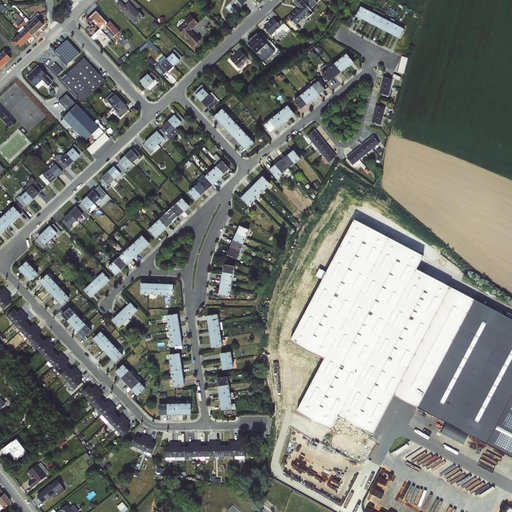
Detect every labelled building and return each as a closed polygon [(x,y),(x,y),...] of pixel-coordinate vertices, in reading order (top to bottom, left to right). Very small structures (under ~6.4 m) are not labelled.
[(134,23),(143,16),(138,10),(137,11),(128,2),(125,6),(120,0),(116,4),(134,24),(134,23)] [(298,7),(288,17),(296,26),(306,16),(308,18),(314,12),(311,9),(317,3),(314,0),(305,0),(304,2),(302,0),(293,0),(292,1),(298,7)] [(362,3),(361,6),(372,12),(375,14),(376,10),(362,3)] [(372,12),(361,6),(356,16),(367,22),(372,12)] [(372,12),(367,22),(378,27),(383,18),(375,14),(372,12)] [(37,13),(29,21),(31,23),(37,17),(39,15),(37,13)] [(185,36),(191,30),(198,24),(190,14),(184,20),(186,22),(178,29),(185,36)] [(384,14),(383,18),(394,23),(395,19),(384,14)] [(31,23),(29,21),(26,17),(23,20),(18,16),(16,18),(17,20),(26,28),(31,23)] [(143,16),(134,23),(136,25),(144,17),(143,16)] [(37,17),(31,23),(38,31),(44,25),(37,17)] [(100,28),(90,17),(85,22),(90,26),(87,29),(94,35),(100,29),(100,28)] [(281,26),(280,25),(274,18),(264,28),(271,35),(275,31),(281,26)] [(383,18),(378,27),(389,33),(394,23),(383,18)] [(26,28),(17,20),(15,22),(20,28),(17,30),(20,33),(26,28)] [(107,23),(104,26),(105,28),(114,37),(120,31),(110,21),(107,24),(107,23)] [(283,22),(280,25),(281,26),(285,31),(288,28),(283,22)] [(31,23),(26,28),(33,36),(38,31),(31,23)] [(394,23),(389,33),(400,38),(405,29),(394,23)] [(20,33),(20,34),(27,41),(33,36),(26,28),(20,33)] [(94,35),(87,29),(85,31),(92,39),(100,32),(104,37),(108,42),(110,39),(105,33),(100,29),(94,35)] [(191,30),(185,36),(189,41),(188,43),(192,47),(200,40),(191,30)] [(257,54),(267,44),(257,33),(247,43),(257,54)] [(20,34),(14,39),(17,43),(21,47),(27,41),(20,34)] [(67,39),(54,51),(67,65),(80,53),(67,39)] [(146,43),(139,50),(140,52),(148,45),(146,43)] [(267,44),(257,54),(264,61),(274,52),(267,44)] [(173,53),(180,60),(182,57),(174,49),(171,52),(172,53),(173,53)] [(240,49),(230,59),(238,68),(243,64),(243,63),(248,58),(240,49)] [(0,54),(0,58),(5,64),(11,58),(8,55),(4,51),(0,54)] [(172,53),(167,59),(174,67),(180,61),(180,60),(173,53),(172,53)] [(347,54),(340,59),(347,67),(354,62),(347,54)] [(124,55),(118,61),(120,64),(127,58),(124,55)] [(160,65),(167,59),(164,56),(156,63),(157,65),(156,65),(164,74),(167,72),(160,65)] [(402,56),(397,72),(404,74),(408,58),(402,56)] [(84,57),(61,79),(83,102),(105,80),(84,57)] [(151,57),(147,60),(152,66),(156,63),(151,57)] [(174,67),(167,59),(160,65),(167,72),(168,72),(174,67)] [(340,59),(334,63),(341,72),(347,67),(340,59)] [(55,63),(51,68),(58,75),(62,71),(55,63)] [(334,63),(328,68),(335,77),(341,72),(334,63)] [(35,86),(42,80),(45,83),(48,86),(53,82),(38,65),(26,76),(35,86)] [(143,69),(145,68),(142,65),(133,73),(136,75),(143,69)] [(335,77),(328,68),(322,73),(329,82),(335,77)] [(143,69),(136,75),(135,76),(141,82),(149,75),(143,69)] [(154,81),(148,87),(150,90),(151,89),(152,91),(158,86),(156,84),(158,82),(155,79),(157,78),(152,72),(149,75),(154,81)] [(149,75),(141,82),(147,88),(148,87),(154,81),(149,75)] [(383,76),(381,85),(391,87),(393,79),(383,76)] [(42,80),(35,86),(38,88),(45,83),(42,80)] [(318,81),(312,86),(319,95),(326,90),(318,81)] [(391,87),(381,85),(379,94),(389,96),(390,89),(391,87)] [(312,86),(306,91),(313,100),(319,95),(312,86)] [(201,102),(209,94),(203,88),(195,95),(201,102)] [(306,91),(300,96),(307,104),(313,100),(306,91)] [(107,101),(115,95),(112,92),(104,100),(107,103),(108,102),(107,101)] [(215,101),(208,107),(210,110),(220,101),(211,92),(209,94),(215,101)] [(69,112),(77,105),(66,94),(58,101),(69,112)] [(115,94),(115,95),(107,101),(108,102),(113,108),(121,101),(115,94)] [(209,94),(201,102),(207,108),(208,107),(215,101),(209,94)] [(307,104),(300,96),(294,101),(301,109),(307,104)] [(121,101),(113,108),(116,111),(119,114),(126,107),(127,107),(121,101)] [(77,105),(69,112),(63,118),(64,119),(70,126),(85,141),(99,128),(97,125),(95,123),(77,105)] [(288,105),(282,110),(289,119),(295,114),(288,105)] [(376,105),(373,114),(383,117),(386,108),(376,105)] [(119,114),(116,111),(115,112),(120,118),(129,110),(126,107),(119,114)] [(220,122),(228,115),(222,109),(214,116),(220,122)] [(282,110),(275,115),(283,124),(289,119),(282,110)] [(178,113),(175,115),(182,122),(181,123),(183,124),(186,121),(178,113)] [(383,117),(373,114),(371,123),(381,125),(383,117)] [(174,115),(168,120),(176,128),(181,123),(182,122),(175,115),(174,115)] [(228,115),(220,122),(225,128),(233,120),(228,115)] [(275,115),(269,120),(276,129),(283,124),(275,115)] [(70,126),(64,119),(61,122),(67,129),(70,126)] [(176,128),(168,120),(162,126),(163,127),(169,134),(170,134),(176,128)] [(233,120),(225,128),(230,133),(239,126),(233,120)] [(276,129),(269,120),(263,125),(270,134),(276,129)] [(239,126),(230,133),(236,139),(244,131),(239,126)] [(163,127),(160,129),(170,140),(173,137),(170,134),(169,134),(163,127)] [(176,128),(170,134),(173,137),(179,131),(176,128)] [(160,129),(158,132),(164,139),(167,143),(170,140),(160,129)] [(315,129),(307,136),(312,143),(320,136),(315,129)] [(157,131),(150,137),(158,145),(164,139),(158,132),(157,131)] [(244,131),(236,139),(241,144),(249,137),(244,131)] [(87,147),(92,154),(110,139),(105,132),(87,147)] [(373,135),(367,141),(373,149),(380,143),(373,135)] [(312,143),(307,136),(304,137),(310,145),(311,144),(312,143)] [(320,136),(312,143),(318,149),(325,143),(320,136)] [(158,145),(150,137),(145,142),(145,143),(152,150),(158,145)] [(249,137),(241,144),(246,151),(255,143),(249,137)] [(367,141),(360,146),(366,154),(373,149),(367,141)] [(152,150),(145,143),(143,146),(150,154),(153,151),(152,150)] [(325,143),(318,149),(323,156),(331,149),(325,143)] [(73,148),(80,155),(82,152),(74,144),(71,147),(72,148),(73,148)] [(360,146),(353,152),(360,160),(366,154),(360,146)] [(72,148),(67,154),(74,161),(80,156),(80,155),(73,148),(72,148)] [(135,148),(132,150),(139,158),(138,158),(139,159),(142,156),(135,148)] [(331,149),(323,156),(328,163),(337,157),(331,149)] [(131,150),(125,156),(132,164),(138,158),(139,158),(132,150),(131,150)] [(294,150),(287,155),(294,164),(301,159),(294,150)] [(360,160),(353,152),(346,157),(353,166),(353,165),(360,160)] [(67,154),(63,157),(61,159),(67,166),(68,167),(74,161),(67,154)] [(217,166),(222,161),(216,154),(213,156),(217,160),(214,163),(217,166)] [(61,159),(63,157),(60,155),(57,155),(54,158),(57,160),(65,169),(67,166),(61,159)] [(225,155),(222,158),(227,164),(230,161),(225,155)] [(287,155),(281,160),(288,169),(294,164),(287,155)] [(132,164),(125,156),(119,161),(119,162),(126,169),(132,164)] [(65,169),(57,160),(54,163),(53,162),(47,168),(49,170),(56,164),(62,171),(65,169)] [(281,160),(275,164),(282,173),(288,169),(281,160)] [(222,161),(217,166),(224,174),(230,169),(222,161)] [(119,162),(117,164),(125,173),(128,170),(126,169),(119,162)] [(49,170),(57,178),(63,172),(62,171),(56,164),(49,170)] [(117,164),(115,167),(121,174),(122,176),(125,173),(117,164)] [(282,173),(275,164),(269,169),(276,178),(282,173)] [(114,166),(108,172),(115,179),(121,174),(115,167),(114,166)] [(217,166),(211,171),(218,179),(224,174),(217,166)] [(49,170),(43,175),(50,183),(57,178),(49,170)] [(211,171),(205,177),(213,185),(218,179),(211,171)] [(115,179),(108,172),(101,178),(102,179),(109,185),(115,179)] [(43,175),(42,174),(39,177),(47,185),(50,183),(43,175)] [(262,176),(257,181),(265,189),(271,184),(262,176)] [(31,185),(34,182),(36,181),(32,177),(29,179),(29,181),(26,184),(27,185),(24,188),(26,191),(32,186),(31,185)] [(205,177),(200,182),(207,190),(213,185),(205,177)] [(109,185),(102,179),(100,181),(107,189),(110,186),(109,185)] [(257,181),(251,187),(259,195),(265,189),(257,181)] [(42,190),(34,182),(31,185),(32,186),(32,185),(39,193),(42,190)] [(200,182),(194,187),(201,195),(207,190),(200,182)] [(32,186),(26,191),(33,199),(40,193),(39,193),(32,185),(32,186)] [(99,185),(97,189),(104,197),(107,194),(99,185)] [(201,195),(194,187),(188,193),(195,201),(201,195)] [(251,187),(246,193),(254,200),(259,195),(251,187)] [(97,189),(94,191),(100,198),(102,200),(105,198),(104,197),(97,189)] [(93,190),(87,196),(94,204),(100,198),(94,191),(93,190)] [(26,191),(21,196),(20,197),(26,204),(27,205),(33,199),(26,191)] [(254,200),(246,193),(240,198),(248,206),(254,200)] [(20,197),(21,196),(20,195),(16,198),(24,207),(26,204),(20,197)] [(94,204),(87,196),(81,202),(81,203),(88,210),(94,204)] [(182,198),(177,203),(184,211),(190,206),(182,198)] [(81,203),(79,205),(87,213),(90,216),(92,213),(90,211),(88,210),(81,203)] [(177,203),(171,209),(178,217),(184,211),(177,203)] [(79,205),(77,207),(83,214),(83,215),(87,219),(90,216),(87,213),(79,205)] [(14,206),(7,212),(15,220),(21,214),(14,206)] [(76,207),(70,212),(77,220),(83,215),(83,214),(77,207),(76,207)] [(171,209),(165,214),(173,222),(178,217),(171,209)] [(7,212),(2,217),(9,226),(15,220),(7,212)] [(77,220),(70,212),(63,218),(64,219),(71,226),(77,220)] [(165,214),(159,219),(167,227),(173,222),(165,214)] [(2,217),(0,218),(0,226),(4,231),(9,226),(2,217)] [(418,407),(475,300),(414,267),(422,253),(354,217),(289,338),(323,356),(294,409),(329,427),(337,412),(371,430),(391,392),(418,407)] [(71,226),(64,219),(61,221),(69,230),(72,227),(71,226)] [(159,219),(154,224),(161,232),(167,227),(159,219)] [(54,224),(51,226),(57,233),(57,234),(58,235),(61,232),(54,224)] [(161,232),(154,224),(148,230),(155,238),(161,232)] [(239,225),(236,233),(246,237),(249,229),(239,225)] [(50,226),(44,231),(51,239),(57,234),(57,233),(51,226),(50,226)] [(51,239),(44,231),(38,237),(38,238),(45,245),(45,244),(51,239)] [(236,233),(233,240),(243,244),(246,237),(236,233)] [(142,235),(137,240),(144,249),(150,243),(142,235)] [(45,245),(38,238),(36,240),(44,249),(47,246),(45,244),(45,245)] [(137,240),(131,246),(139,254),(144,249),(137,240)] [(233,240),(230,247),(240,251),(243,244),(233,240)] [(131,246),(125,251),(133,259),(139,254),(131,246)] [(240,251),(230,247),(227,254),(237,259),(240,251)] [(125,251),(119,257),(127,265),(133,259),(125,251)] [(119,257),(114,262),(121,270),(127,265),(119,257)] [(24,275),(32,267),(27,261),(19,269),(24,275)] [(121,270),(114,262),(108,267),(115,275),(121,270)] [(224,264),(223,272),(233,274),(235,266),(224,264)] [(32,267),(24,275),(30,281),(38,273),(32,267)] [(103,272),(93,281),(101,289),(110,280),(103,272)] [(223,272),(221,280),(232,281),(233,274),(223,272)] [(45,288),(53,280),(47,274),(39,282),(45,288)] [(53,280),(45,288),(50,294),(59,286),(53,280)] [(221,280),(220,287),(231,289),(232,281),(221,280)] [(101,289),(93,281),(84,290),(91,298),(101,289)] [(149,294),(149,283),(141,283),(141,294),(149,294)] [(149,283),(149,294),(157,295),(157,284),(149,283)] [(157,284),(157,295),(165,295),(165,284),(157,284)] [(165,284),(165,295),(173,295),(173,284),(165,284)] [(59,286),(50,294),(56,299),(64,291),(59,286)] [(231,289),(220,287),(218,295),(229,297),(231,289)] [(7,291),(0,298),(0,305),(4,309),(11,302),(8,299),(11,296),(7,291)] [(64,291),(56,299),(61,305),(70,298),(64,291)] [(511,319),(475,300),(418,407),(511,456),(511,319)] [(130,302),(121,311),(128,319),(132,316),(138,310),(130,302)] [(67,321),(75,313),(70,307),(62,314),(67,321)] [(13,324),(25,315),(21,310),(17,312),(14,309),(6,316),(13,324)] [(128,319),(121,311),(112,320),(119,328),(128,319)] [(75,313),(67,321),(73,326),(81,319),(75,313)] [(168,323),(179,322),(178,313),(167,315),(168,323)] [(208,324),(219,322),(218,314),(207,316),(208,324)] [(25,315),(13,324),(20,331),(28,324),(26,321),(29,319),(25,315)] [(81,319),(73,326),(78,332),(86,324),(81,319)] [(179,322),(168,323),(169,331),(180,330),(179,322)] [(219,322),(208,324),(209,332),(220,330),(219,322)] [(28,324),(20,331),(27,338),(38,328),(34,324),(31,327),(28,324)] [(86,324),(78,332),(84,338),(92,331),(86,324)] [(38,328),(27,338),(34,345),(42,338),(39,335),(42,332),(38,328)] [(180,330),(169,331),(170,339),(181,337),(180,330)] [(220,330),(209,332),(210,340),(221,338),(220,330)] [(99,345),(107,338),(101,331),(93,339),(99,345)] [(181,337),(170,339),(172,347),(183,346),(181,337)] [(42,338),(34,345),(41,353),(51,343),(47,338),(44,341),(42,338)] [(107,338),(99,345),(104,351),(112,343),(107,338)] [(221,338),(210,340),(211,348),(222,346),(221,338)] [(51,343),(41,353),(47,360),(55,353),(52,350),(55,347),(51,343)] [(112,343),(104,351),(109,357),(118,349),(112,343)] [(118,349),(109,357),(115,363),(123,355),(118,349)] [(221,361),(232,360),(231,352),(220,353),(221,361)] [(55,353),(47,360),(54,367),(64,356),(61,353),(58,356),(55,353)] [(170,363),(181,361),(180,353),(169,354),(170,363)] [(64,356),(54,367),(61,374),(69,367),(65,364),(69,361),(64,356)] [(232,360),(221,361),(223,370),(233,368),(232,360)] [(181,361),(170,363),(171,370),(182,369),(181,361)] [(121,378),(129,370),(123,364),(115,372),(121,378)] [(69,367),(61,374),(67,381),(78,371),(74,367),(71,370),(69,367)] [(182,369),(171,370),(172,378),(183,377),(182,369)] [(129,370),(121,378),(126,384),(134,376),(129,370)] [(78,371),(67,381),(74,388),(75,389),(82,382),(79,379),(82,376),(78,371)] [(67,381),(61,374),(58,377),(65,384),(67,381)] [(134,376),(126,384),(131,389),(140,382),(134,376)] [(183,377),(172,378),(174,386),(185,385),(183,377)] [(218,386),(229,385),(228,377),(217,378),(218,386)] [(67,381),(65,384),(72,391),(74,388),(67,381)] [(140,382),(131,389),(137,396),(145,388),(140,382)] [(88,400),(99,390),(95,386),(92,389),(89,385),(81,393),(88,400)] [(229,385),(218,386),(219,394),(230,392),(229,385)] [(99,390),(88,400),(95,407),(103,400),(100,397),(103,394),(99,390)] [(230,392),(219,394),(220,402),(231,400),(230,392)] [(103,400),(95,407),(96,408),(102,414),(113,404),(109,400),(106,403),(103,400)] [(231,400),(220,402),(221,410),(223,410),(232,408),(232,404),(231,400)] [(182,403),(175,403),(175,415),(183,414),(182,403)] [(191,403),(182,403),(183,414),(191,414),(191,403)] [(232,408),(223,410),(224,414),(232,413),(232,409),(236,409),(235,403),(232,404),(232,408)] [(113,404),(102,414),(106,418),(109,422),(116,414),(114,412),(117,409),(113,404)] [(167,415),(167,404),(159,404),(159,415),(167,415)] [(102,414),(96,408),(94,409),(104,420),(106,418),(102,414)] [(116,414),(109,422),(116,429),(127,419),(123,415),(119,418),(116,414)] [(127,419),(116,429),(123,437),(130,429),(127,426),(130,423),(127,419)] [(142,450),(148,436),(143,434),(141,438),(137,436),(133,446),(142,450)] [(148,436),(142,450),(152,454),(156,444),(152,442),(153,439),(148,436)] [(17,437),(0,447),(4,454),(9,451),(13,457),(24,450),(17,437)] [(63,439),(57,444),(60,448),(66,443),(63,439)] [(240,441),(234,442),(235,456),(245,455),(245,445),(240,445),(240,441)] [(181,442),(175,443),(175,457),(185,457),(185,446),(181,447),(181,442)] [(189,446),(185,446),(185,457),(195,457),(195,442),(189,442),(189,446)] [(200,442),(195,442),(195,457),(205,456),(204,446),(201,446),(200,442)] [(209,446),(204,446),(205,456),(215,456),(214,442),(209,442),(209,446)] [(220,442),(214,442),(215,456),(224,456),(224,446),(220,446),(220,442)] [(229,445),(224,446),(224,456),(235,456),(234,442),(228,442),(229,445)] [(175,457),(175,443),(169,443),(169,447),(165,447),(165,458),(175,457)] [(302,463),(304,460),(293,454),(288,463),(306,472),(309,466),(302,463)] [(41,462),(37,464),(46,476),(49,473),(41,462)] [(46,476),(37,464),(28,471),(34,479),(28,483),(31,488),(46,476)] [(378,475),(375,481),(384,485),(387,477),(398,482),(397,485),(415,492),(416,490),(422,492),(425,486),(387,470),(384,477),(378,475)] [(39,503),(63,488),(57,479),(34,494),(39,503)] [(0,508),(10,501),(0,488),(0,508)] [(122,511),(124,511),(129,508),(123,501),(117,506),(122,511)] [(62,511),(60,511),(80,511),(75,504),(70,507),(67,503),(60,508),(62,511)]
